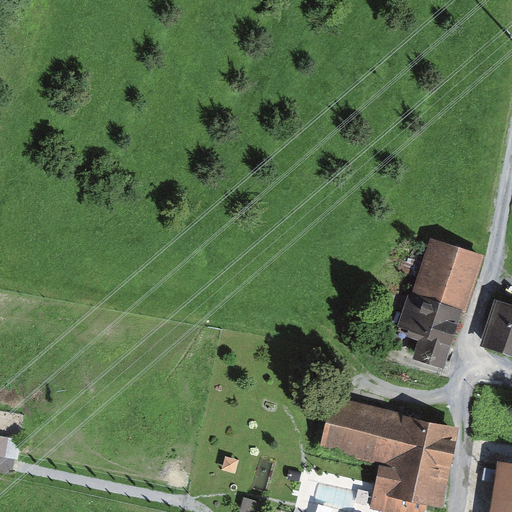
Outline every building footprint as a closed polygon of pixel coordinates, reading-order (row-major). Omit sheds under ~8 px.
[(480,254),(425,238),(399,328),(419,334),(412,357),(447,367),(480,254)] [(511,306),(497,301),(483,346),(511,355),(511,306)] [(455,427),(331,397),(319,448),(381,463),(370,506),(393,511),(423,511),(426,502),(436,505),(455,427)] [(0,470),(16,475),(24,439),(0,432),(0,427),(0,426),(0,425),(0,470)] [(511,511),(511,467),(500,465),(492,511),(511,511)]
